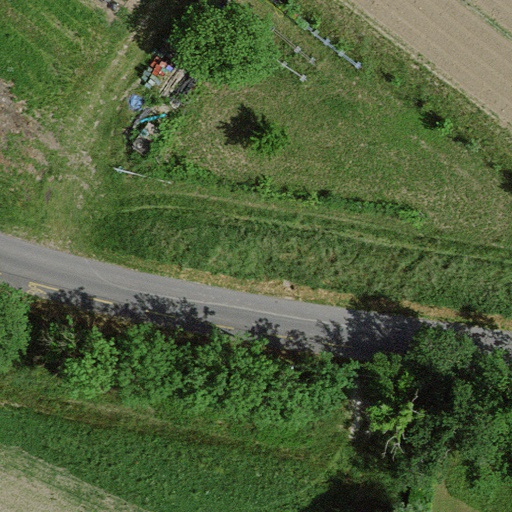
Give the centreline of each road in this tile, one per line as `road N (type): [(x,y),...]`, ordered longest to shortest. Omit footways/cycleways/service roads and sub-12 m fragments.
road 1 (unclassified): [(0,254),(166,297),(511,352)]
road 2 (track): [(60,272),(103,181),(215,0)]
